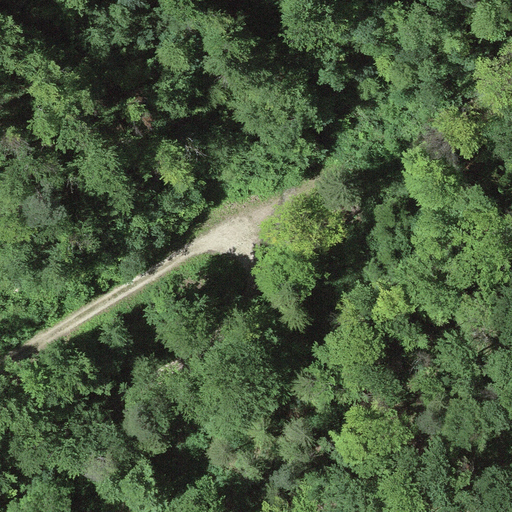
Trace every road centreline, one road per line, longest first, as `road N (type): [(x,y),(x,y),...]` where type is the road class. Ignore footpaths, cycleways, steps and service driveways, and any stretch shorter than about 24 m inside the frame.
road 1 (track): [(3,511),(53,447),(464,81),(511,55)]
road 2 (track): [(0,368),(190,245),(232,241),(269,258)]
